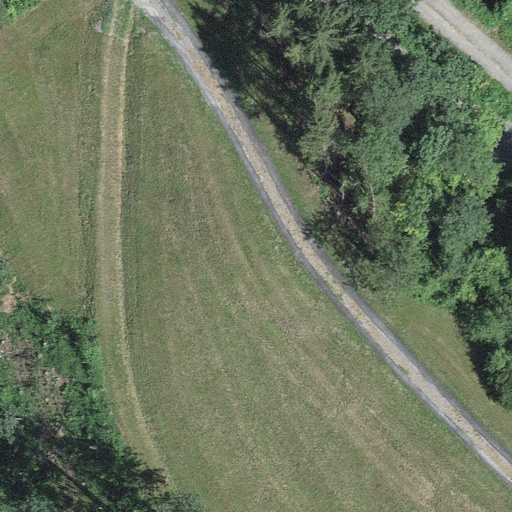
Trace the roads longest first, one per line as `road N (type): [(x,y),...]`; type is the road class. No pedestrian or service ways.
road 1 (track): [(155,0),(222,91),(293,220),(380,346),(511,479)]
road 2 (track): [(511,142),(322,0)]
